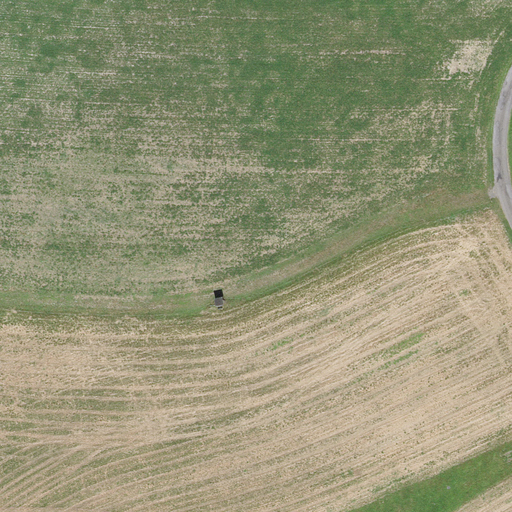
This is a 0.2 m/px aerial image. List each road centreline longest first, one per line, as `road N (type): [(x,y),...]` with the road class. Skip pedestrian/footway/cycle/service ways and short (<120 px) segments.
road 1 (track): [(507,190),(422,207),(307,262),(183,303),(0,295)]
road 2 (unclassified): [(511,205),(499,139),(511,83)]
